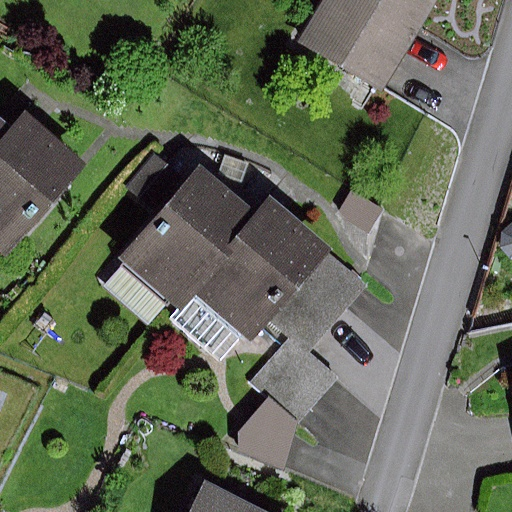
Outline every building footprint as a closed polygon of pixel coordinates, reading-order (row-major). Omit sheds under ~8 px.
[(443,0),(328,0),(299,49),(383,99),(443,0)] [(7,127),(0,135),(0,252),(3,254),(18,235),(78,164),(18,114),(7,127)] [(190,292),(254,214),(197,165),(115,259),(174,309),(190,292)] [(254,214),(190,292),(250,341),(266,321),(325,251),(265,201),(254,214)] [(266,321),(287,339),(308,357),(367,286),(325,251),(266,321)] [(308,357),(287,339),(251,384),(300,423),(336,379),(308,357)] [(292,426),(264,405),(235,433),(235,453),(284,472),(292,426)] [(242,511),(199,491),(188,511),(242,511)]
